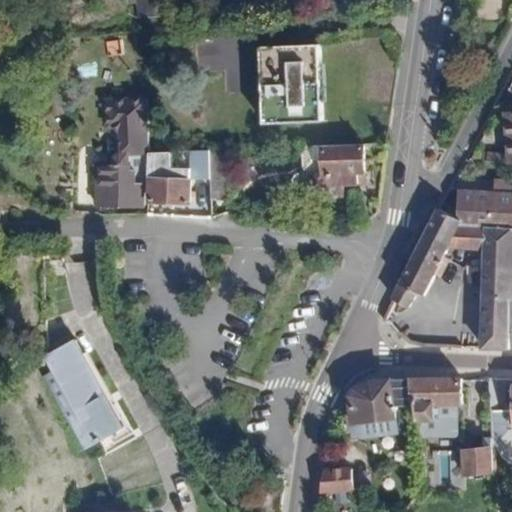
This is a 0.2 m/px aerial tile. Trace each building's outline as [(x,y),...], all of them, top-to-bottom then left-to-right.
[(316,45),(257,47),(260,123),(319,120),(316,45)] [(401,55),(371,50),(364,94),(394,98),(401,55)] [(511,108),(503,109),(504,163),(511,162),(511,108)] [(104,164),(104,171),(93,170),(93,209),(138,210),(139,185),(132,184),(131,172),(131,155),(141,156),(139,120),(114,121),(116,154),(112,155),(108,157),(105,160),(104,164)] [(317,146),(319,197),(343,196),(342,185),(368,184),(366,144),(317,146)] [(207,151),(187,151),(187,168),(187,180),(207,180),(207,151)] [(145,153),(144,178),(187,180),(187,168),(168,168),(168,152),(145,153)] [(144,178),(144,205),(186,205),(187,180),(144,178)] [(511,189),(455,188),(456,216),(457,226),(483,226),(511,227),(511,189)] [(444,245),(482,249),(483,226),(457,226),(456,216),(431,213),(396,297),(406,302),(415,288),(420,290),(431,267),(436,268),(444,253),(440,250),(444,245)] [(511,227),(483,226),(482,249),(479,349),(507,349),(509,300),(511,299),(511,227)] [(133,438),(83,337),(34,361),(78,452),(99,442),(104,452),(133,438)] [(353,401),(347,403),(349,427),(354,426),(354,434),(397,431),(396,405),(397,379),(368,380),(351,390),(353,401)] [(421,404),(422,416),(435,416),(435,403),(456,406),(455,379),(397,379),(396,405),(421,404)] [(511,383),(502,384),(503,432),(511,431),(511,383)] [(455,449),(456,474),(485,472),(483,440),(477,440),(477,447),(455,449)] [(317,492),(353,489),(351,468),(322,471),(317,492)]
